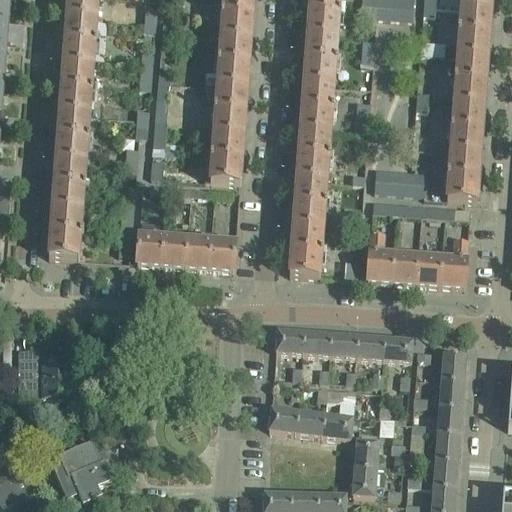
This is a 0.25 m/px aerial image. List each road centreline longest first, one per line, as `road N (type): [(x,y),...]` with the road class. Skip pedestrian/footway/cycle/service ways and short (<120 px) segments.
road 1 (residential): [(19,315),(41,0)]
road 2 (residential): [(262,314),(284,0)]
road 3 (residential): [(488,327),(262,314)]
road 4 (residential): [(226,511),(233,313)]
road 5 (residential): [(476,511),(488,327)]
road 6 (residential): [(488,327),(499,294),(511,154)]
